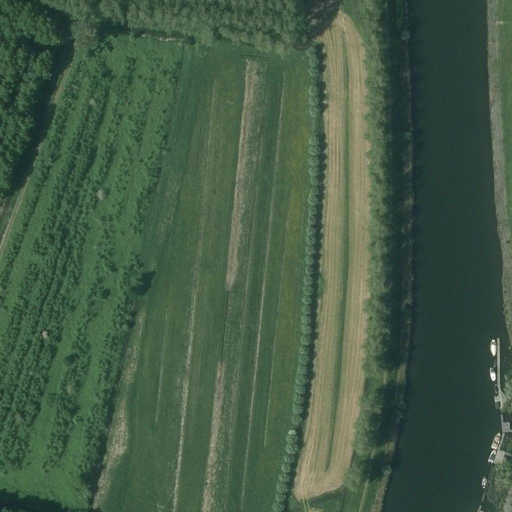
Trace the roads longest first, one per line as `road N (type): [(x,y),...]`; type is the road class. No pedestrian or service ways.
road 1 (track): [(232,511),(277,72),(265,55),(211,48)]
road 2 (track): [(0,247),(91,21),(112,11),(196,26),(211,48)]
